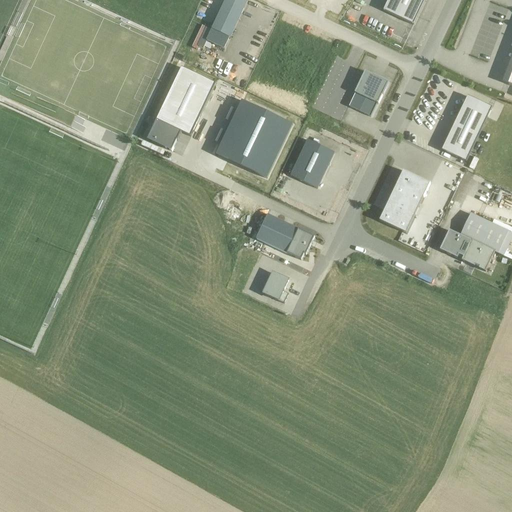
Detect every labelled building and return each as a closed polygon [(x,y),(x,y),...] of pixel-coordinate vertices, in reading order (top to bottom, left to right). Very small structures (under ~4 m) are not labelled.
[(242,0),(225,0),(206,41),(226,50),(248,3),(242,0)] [(428,0),(392,0),(388,10),(417,24),(428,0)] [(218,83),(183,67),(148,141),(172,152),(181,133),(192,138),(218,83)] [(365,72),(349,107),(370,118),(387,83),(365,72)] [(468,97),(442,151),(466,162),(492,108),(468,97)] [(308,141),(291,176),(318,189),(334,154),(308,141)] [(404,172),(380,221),(407,234),(431,185),(404,172)] [(511,233),(472,215),(461,237),(472,242),(463,260),(487,272),(496,252),(505,256),(511,241),(511,233)] [(268,216),(257,240),(301,260),(312,237),(268,216)] [(439,249),(463,260),(472,242),(461,237),(448,230),(439,249)] [(274,274),(264,295),(279,302),(289,281),(274,274)]
